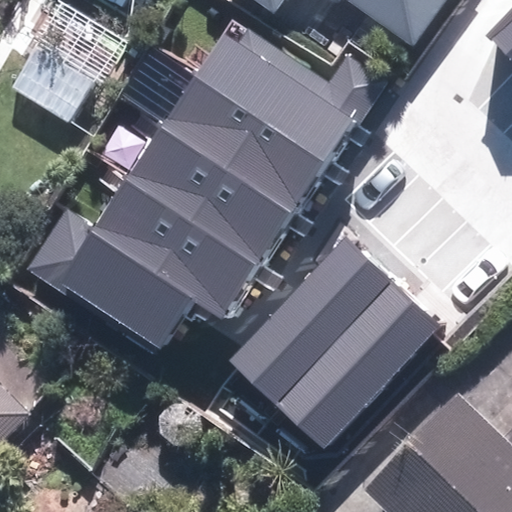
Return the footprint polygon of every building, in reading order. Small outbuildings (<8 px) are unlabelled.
[(448,0),(247,0),(297,36),(323,0),(404,60),(448,0)] [(511,61),(511,7),(485,35),(511,61)] [(228,20),(193,73),(329,165),(386,81),(349,57),(328,87),(228,20)] [(193,73),(160,125),(294,212),(329,165),(193,73)] [(160,125),(124,178),(259,267),(294,212),(160,125)] [(91,227),(198,300),(226,318),(259,267),(124,178),(91,227)] [(163,352),(198,300),(91,227),(69,212),(30,269),(68,295),(71,290),(163,352)] [(391,281),(343,237),(229,360),(277,404),(391,281)] [(439,325),(391,281),(277,404),(325,448),(439,325)] [(0,454),(31,425),(0,391),(0,454)] [(357,489),(379,511),(511,511),(511,408),(491,429),(456,393),(357,489)]
